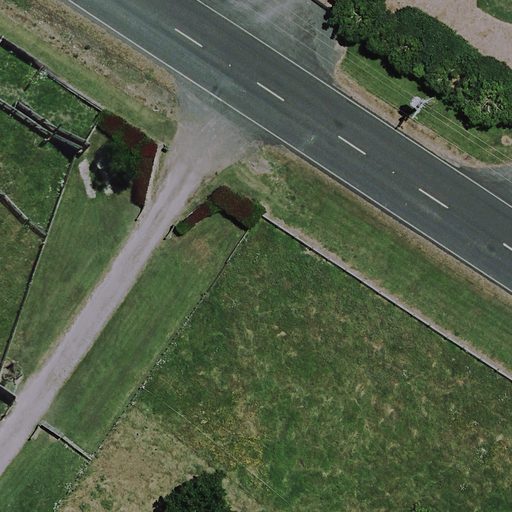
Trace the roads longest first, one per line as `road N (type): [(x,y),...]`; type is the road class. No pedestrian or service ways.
road 1 (unknown): [(255,81),(0,460)]
road 2 (tertiary): [(130,0),(511,250)]
